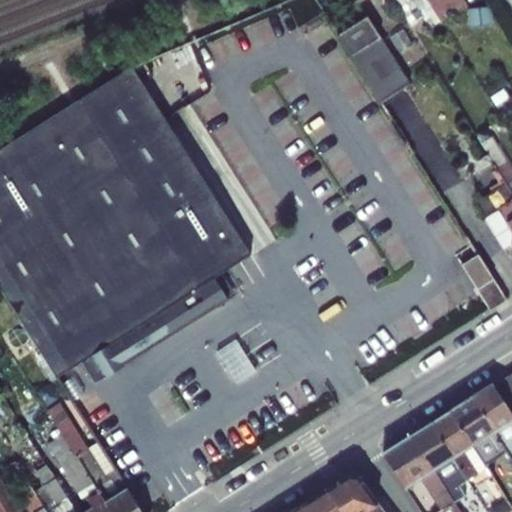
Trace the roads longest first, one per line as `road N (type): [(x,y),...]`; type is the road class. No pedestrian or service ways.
road 1 (unknown): [(376,333),(431,292),(433,280),(311,69),(258,85),(249,106),(316,251)]
road 2 (unknown): [(228,426),(329,352),(376,333)]
road 3 (secondary): [(511,343),(363,436)]
road 4 (unknown): [(166,461),(228,426),(183,355)]
road 5 (secondary): [(363,436),(242,511)]
